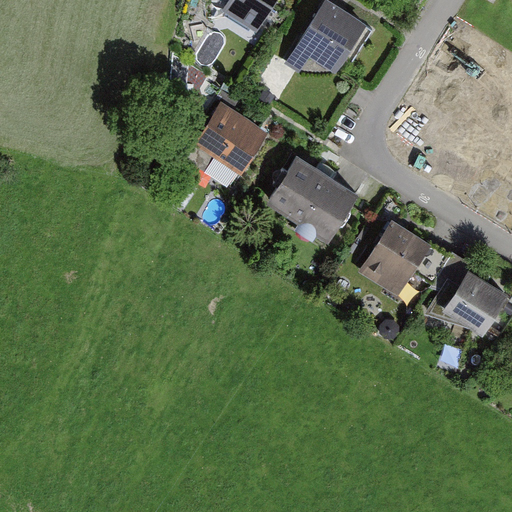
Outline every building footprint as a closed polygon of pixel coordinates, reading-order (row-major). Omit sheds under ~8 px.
[(279,0),(229,0),(222,11),(257,34),(279,0)] [(366,27),(327,2),(288,65),(301,74),(310,59),(335,74),(366,27)] [(269,134),(222,104),(185,160),(229,188),(239,173),(242,175),(269,134)] [(360,196),(298,156),(265,206),(298,227),(295,231),(313,242),(315,237),(328,245),(360,196)] [(196,194),(173,179),(164,193),(186,208),(196,194)] [(451,257),(393,219),(359,272),(400,298),(417,272),(434,283),(451,257)] [(453,253),(451,257),(434,283),(430,289),(439,292),(425,314),(471,329),(484,337),(510,297),(488,282),(491,276),(453,253)]
